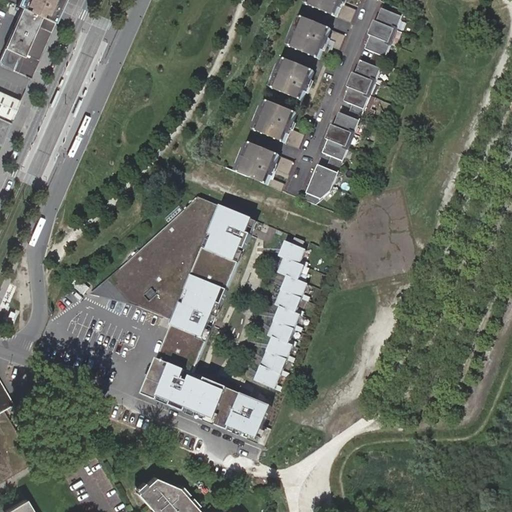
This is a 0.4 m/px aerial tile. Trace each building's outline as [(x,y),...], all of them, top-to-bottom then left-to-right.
[(55,23),(65,0),(17,0),(15,5),(22,8),(25,10),(41,17),(55,23)] [(306,0),(305,5),(350,23),(355,10),(341,4),(342,0),(306,0)] [(373,53),(371,58),(383,63),(391,45),(388,43),(393,30),(396,31),(404,11),(393,7),(391,6),(389,13),(384,11),(382,16),(379,15),(376,23),(374,22),(370,31),(373,32),(371,36),(367,45),(369,46),(368,51),(373,53)] [(11,40),(25,10),(22,8),(4,48),(19,55),(21,52),(12,48),(15,42),(11,40)] [(51,33),(55,23),(41,17),(25,10),(11,40),(15,42),(12,48),(21,52),(19,55),(13,70),(26,76),(30,67),(35,69),(51,33)] [(342,35),(299,17),(296,25),(291,39),(287,47),(318,59),(325,44),(337,49),(342,35)] [(293,24),(287,37),(291,39),(296,25),(293,24)] [(349,110),(362,116),(369,96),(367,95),(372,82),(375,83),(383,63),(371,58),(368,65),(362,63),(360,67),(358,66),(355,75),(352,74),(349,83),(351,84),(349,89),(346,97),(348,98),(346,103),(352,105),(349,110)] [(273,81),(270,88),(301,101),(313,72),(282,59),(279,67),(273,81)] [(273,81),(279,67),(275,66),(270,79),(273,81)] [(30,67),(26,76),(31,78),(35,69),(30,67)] [(0,114),(12,120),(21,101),(0,92),(0,114)] [(295,115),(265,102),(262,110),(256,124),(253,131),(296,148),(302,134),(290,129),(295,115)] [(258,109),(252,122),(256,124),(262,110),(258,109)] [(330,157),(328,162),(340,167),(348,149),(345,147),(351,134),(353,135),(362,116),(349,110),(347,117),(341,115),(339,120),(337,119),(333,127),(331,126),(328,135),(330,136),(328,141),(324,149),(327,150),(325,155),(330,157)] [(0,145),(1,146),(11,123),(0,118),(0,145)] [(239,165),(236,173),(238,174),(268,186),(279,190),(282,183),(270,178),(273,169),(287,175),(293,162),(248,143),(245,151),(239,165)] [(241,150),(235,164),(239,165),(245,151),(241,150)] [(304,200),(315,205),(331,189),(332,187),(340,167),(328,162),(325,169),(320,166),(318,171),(316,170),(308,189),(311,190),(309,194),(306,193),(304,200)] [(168,223),(90,295),(106,298),(133,303),(175,319),(221,208),(201,199),(196,197),(183,210),(168,223)] [(199,419),(257,443),(261,434),(264,426),(272,407),(194,375),(258,222),(221,208),(175,319),(174,321),(143,396),(157,402),(159,398),(172,404),(171,407),(185,413),(187,410),(200,415),(199,419)] [(307,251),(286,242),(280,258),(285,260),(279,274),(288,278),(276,306),(281,308),(270,337),(274,338),(256,382),(277,390),(295,346),(289,344),(301,315),(297,314),(309,285),(300,281),(306,266),(302,265),(307,251)] [(76,278),(71,285),(83,295),(89,288),(76,278)] [(0,411),(3,410),(9,407),(11,406),(1,389),(2,388),(0,384),(0,411)] [(0,475),(10,469),(13,475),(34,462),(27,451),(26,449),(27,448),(24,443),(23,444),(3,410),(0,411),(0,475)] [(0,482),(13,475),(10,469),(0,475),(0,482)] [(154,478),(136,494),(152,511),(231,511),(230,510),(228,511),(200,511),(178,487),(154,478)] [(32,511),(25,499),(23,500),(29,511),(32,511)] [(29,511),(23,500),(6,510),(7,511),(29,511)]
